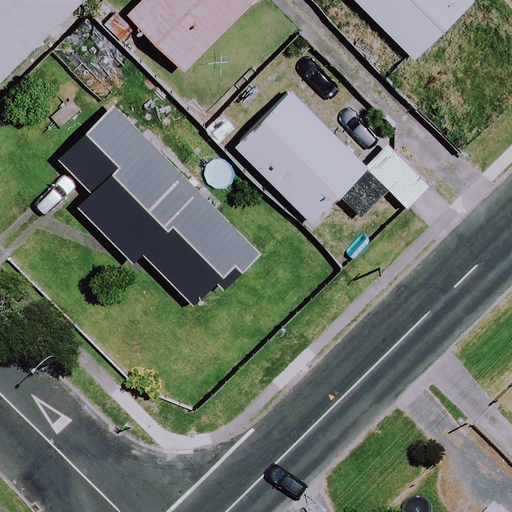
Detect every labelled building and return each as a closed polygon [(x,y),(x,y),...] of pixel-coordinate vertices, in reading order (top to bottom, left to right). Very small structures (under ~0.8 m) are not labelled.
[(0,0),(0,78),(78,0),(0,0)] [(252,0),(139,0),(127,12),(183,69),(252,0)] [(471,0),(356,0),(414,58),(471,0)] [(366,166),(289,91),(235,146),(312,221),(366,166)] [(191,304),(250,249),(146,137),(119,108),(61,161),(90,193),(78,205),(130,261),(141,250),(191,304)] [(428,185),(389,144),(366,165),(404,207),(428,185)]
